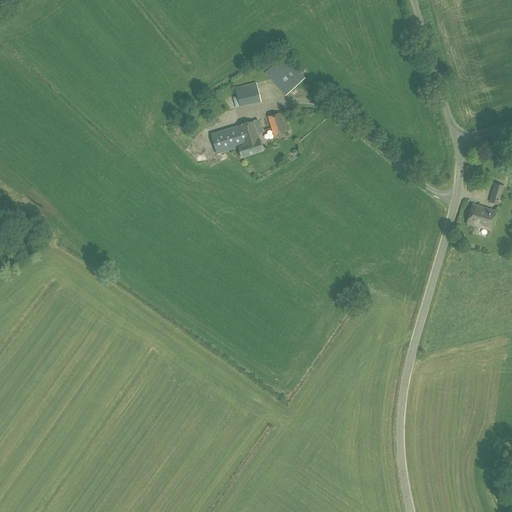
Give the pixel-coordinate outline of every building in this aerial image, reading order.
[(265,73),(286,96),(305,78),(284,55),(265,73)] [(237,96),(240,107),(261,102),(257,83),(235,88),(237,96)] [(268,116),(274,138),(283,135),(286,134),(279,113),(268,116)] [(238,147),(242,157),(263,151),(258,134),(262,133),(258,119),(211,134),(217,154),(238,147)] [(489,202),(499,205),(504,186),(495,183),(489,202)] [(466,224),(490,231),(496,211),(472,204),(466,224)]
